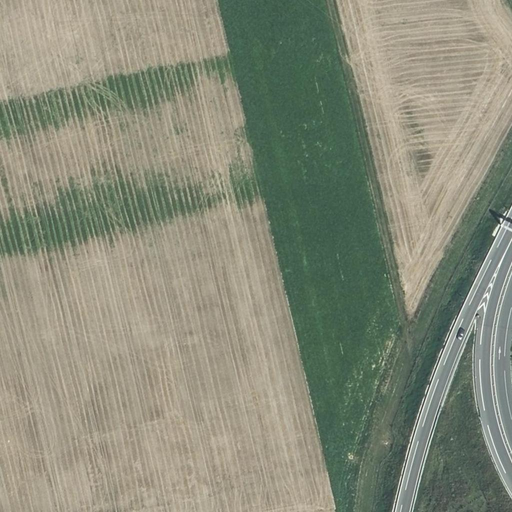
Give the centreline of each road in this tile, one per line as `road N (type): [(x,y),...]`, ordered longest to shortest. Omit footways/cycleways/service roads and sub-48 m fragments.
road 1 (track): [(329,0),(402,308)]
road 2 (motorway): [(511,229),(446,364),(403,511)]
road 3 (motorway): [(511,237),(496,283),(482,378),(489,421),(511,474)]
road 4 (motorway): [(511,438),(497,371),(511,277)]
